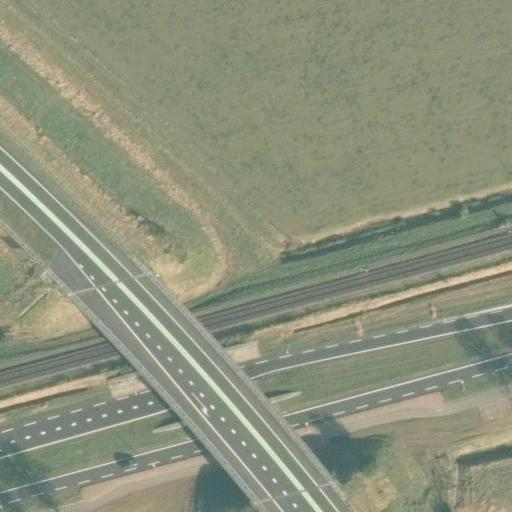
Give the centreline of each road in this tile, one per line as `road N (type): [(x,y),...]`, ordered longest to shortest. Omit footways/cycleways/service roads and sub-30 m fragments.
road 1 (primary): [(0,498),(511,361)]
road 2 (primary): [(511,314),(289,362),(0,442)]
road 3 (trunk): [(319,511),(117,282),(0,169)]
